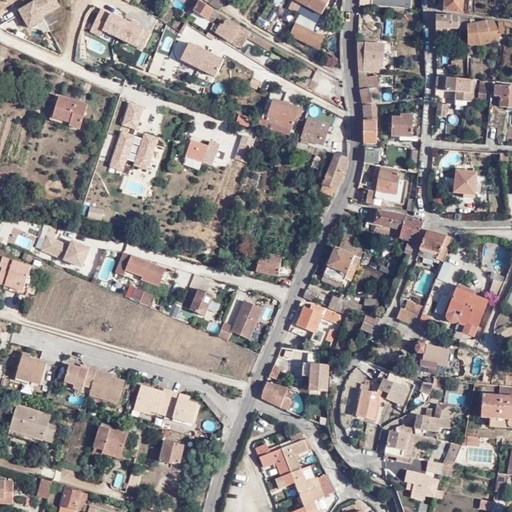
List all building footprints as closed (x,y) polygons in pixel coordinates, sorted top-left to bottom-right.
[(52,14),(60,10),(55,0),(37,0),(16,11),(28,33),(55,19),(52,14)] [(211,0),(210,3),(221,10),(226,0),(211,0)] [(294,0),(321,15),(330,0),(294,0)] [(371,0),(371,5),(392,7),(410,8),(410,0),(371,0)] [(445,0),(444,11),(445,11),(462,12),(463,0),(445,0)] [(213,23),(214,24),(218,17),(220,14),(200,2),(194,11),(208,20),(210,18),(214,20),(213,23)] [(257,23),(267,28),(276,8),(267,3),(257,23)] [(90,29),(141,53),(151,33),(100,9),(90,29)] [(436,28),(437,38),(448,39),(448,28),(459,28),(459,30),(468,30),(468,25),(468,17),(450,16),(436,15),(436,16),(436,18),(436,19),(436,27),(436,28)] [(468,25),(468,30),(468,40),(468,54),(480,54),(481,45),(493,42),(491,36),(503,33),(500,22),(489,21),(468,25)] [(219,35),(231,43),(239,31),(251,38),(253,36),(239,26),(237,29),(227,23),(219,35)] [(292,35),(319,48),(324,38),(297,24),(292,35)] [(504,39),(503,33),(491,36),(493,42),(504,39)] [(375,71),(377,43),(357,42),(359,71),(375,71)] [(383,43),(377,43),(375,71),(384,72),(385,53),(382,52),(383,43)] [(203,55),(177,44),(172,57),(196,67),(203,55)] [(359,78),(363,104),(380,102),(378,89),(380,89),(379,77),(359,78)] [(437,77),(436,90),(457,92),(456,98),(477,99),(478,79),(449,78),(437,77)] [(511,85),(496,85),(495,97),(501,97),(501,106),(511,106),(511,85)] [(88,105),(60,95),(53,115),(71,120),(70,125),(80,129),(88,105)] [(267,120),(293,128),(300,108),(274,99),(267,120)] [(121,126),(137,131),(145,108),(129,103),(121,126)] [(447,104),(438,103),(437,116),(446,117),(447,104)] [(366,122),(379,123),(379,113),(378,113),(378,106),(363,107),(364,121),(365,122),(366,122)] [(400,136),(412,137),(413,115),(402,114),(402,113),(395,112),(395,117),(393,117),(392,136),(400,136)] [(251,120),(239,116),(237,123),(248,127),(251,120)] [(266,126),(267,120),(262,118),(259,128),(264,130),(266,126)] [(329,147),(336,128),(309,119),(302,138),(329,147)] [(293,128),(267,120),(266,126),(290,134),(293,128)] [(377,143),(379,123),(366,122),(366,143),(371,143),(377,143)] [(150,172),(158,138),(144,134),(143,138),(118,132),(109,170),(124,173),(131,144),(139,146),(134,168),(150,172)] [(202,144),(192,141),(187,156),(203,162),(207,150),(201,148),(202,144)] [(316,154),(316,156),(321,158),(330,161),(323,185),(323,186),(322,192),(332,200),(339,188),(346,173),(348,158),(342,156),(304,144),(299,142),(297,147),(316,154)] [(380,152),(366,152),(366,163),(379,164),(380,152)] [(367,205),(375,207),(376,200),(381,201),(382,201),(405,204),(408,182),(404,181),(399,180),(400,174),(400,173),(381,169),(377,192),(365,190),(363,203),(367,205)] [(455,192),(465,193),(475,194),(475,193),(481,194),(482,185),(476,184),(477,173),(457,171),(455,192)] [(101,221),(104,210),(90,207),(87,217),(101,221)] [(394,214),(380,212),(379,213),(376,213),(372,211),(368,221),(377,224),(401,232),(402,232),(407,216),(406,216),(394,214)] [(407,216),(402,232),(400,239),(416,244),(423,226),(417,223),(415,220),(413,217),(407,216)] [(417,256),(416,256),(443,264),(451,243),(453,238),(428,232),(421,248),(417,256)] [(28,251),(33,241),(20,233),(14,244),(28,251)] [(47,236),(40,252),(82,269),(90,249),(71,241),(70,245),(47,236)] [(343,248),(343,250),(352,254),(353,251),(355,247),(345,243),(343,248)] [(333,256),(332,257),(357,268),(360,258),(352,254),(343,250),(336,248),(333,256)] [(159,287),(166,269),(132,257),(125,253),(117,274),(123,276),(125,271),(143,277),(142,280),(159,287)] [(32,257),(25,254),(22,260),(29,263),(32,257)] [(260,259),(257,272),(280,277),(281,264),(282,257),(261,254),(260,259)] [(332,257),(331,260),(325,275),(349,286),(357,268),(332,257)] [(31,268),(4,258),(0,267),(0,274),(0,275),(0,284),(23,293),(31,268)] [(412,291),(426,297),(437,275),(423,268),(412,291)] [(347,291),(349,286),(325,275),(323,281),(347,291)] [(504,282),(496,278),(492,288),(500,291),(504,282)] [(470,293),(471,289),(458,284),(456,287),(470,293)] [(473,286),(471,289),(470,293),(478,296),(481,290),(473,286)] [(478,296),(470,293),(456,287),(446,313),(446,315),(446,317),(447,319),(448,320),(451,322),(452,322),(455,322),(456,321),(458,320),(460,318),(478,326),(489,300),(478,296)] [(304,297),(315,302),(319,293),(308,288),(304,297)] [(205,318),(215,297),(198,290),(196,294),(187,291),(180,307),(205,318)] [(153,295),(145,292),(141,302),(148,305),(153,295)] [(393,301),(396,295),(390,292),(385,304),(390,305),(391,306),(393,301)] [(330,307),(343,312),(347,300),(334,295),(330,307)] [(381,309),(383,303),(371,300),(369,305),(381,309)] [(406,311),(422,317),(426,307),(409,301),(406,311)] [(264,325),(258,324),(263,308),(242,302),(235,326),(224,323),(222,332),(259,342),(264,325)] [(338,325),(342,316),(342,315),(317,307),(315,311),(305,307),(297,326),(314,333),(312,339),(321,343),(325,333),(317,330),(322,317),(331,320),(331,322),(338,325)] [(398,319),(418,327),(422,317),(406,311),(401,309),(398,319)] [(496,319),(500,327),(511,321),(511,314),(511,313),(496,319)] [(377,328),(378,326),(381,319),(378,318),(377,320),(368,317),(366,324),(377,328)] [(431,331),(439,334),(442,324),(422,317),(418,327),(431,331)] [(373,334),(377,328),(366,324),(363,330),(373,334)] [(331,343),(336,331),(329,328),(324,340),(331,343)] [(304,335),(294,332),(292,337),(302,341),(304,335)] [(438,364),(441,348),(420,344),(417,346),(416,350),(418,352),(425,353),(422,370),(437,373),(438,364)] [(282,348),(281,357),(294,359),(296,350),(282,348)] [(28,359),(21,357),(15,377),(39,385),(46,365),(39,363),(28,359)] [(329,368),(329,366),(304,363),(303,375),(311,376),(311,390),(328,391),(328,379),(329,368)] [(96,372),(87,368),(87,371),(79,369),(69,365),(64,382),(73,385),(72,389),(81,391),(83,386),(91,389),(96,372)] [(279,368),(274,366),(271,373),(269,378),(274,380),(279,368)] [(96,372),(91,389),(89,395),(104,400),(116,404),(117,405),(124,383),(112,379),(113,377),(96,372)] [(38,389),(39,385),(15,377),(14,381),(38,389)] [(390,393),(389,399),(397,402),(405,405),(410,387),(385,378),(382,387),(380,391),(386,392),(390,393)] [(263,398),(270,403),(280,408),(285,400),(288,389),(274,384),(267,382),(263,392),(262,397),(263,398)] [(150,392),(151,389),(141,386),(133,410),(149,415),(150,412),(157,414),(158,409),(166,411),(172,393),(164,391),(163,393),(155,391),(154,394),(150,392)] [(386,392),(380,391),(379,394),(363,391),(358,416),(377,421),(381,399),(385,399),(386,392)] [(174,414),(172,418),(192,425),(197,406),(188,403),(179,400),(180,396),(172,393),(166,411),(174,414)] [(511,395),(506,395),(484,393),(483,417),(492,418),(511,419),(511,395)] [(116,404),(104,400),(102,406),(114,409),(116,404)] [(291,402),(285,400),(280,408),(289,411),(291,402)] [(420,414),(417,428),(416,433),(417,434),(427,436),(428,431),(430,431),(430,429),(443,431),(443,427),(456,429),(460,407),(440,403),(437,417),(433,416),(420,414)] [(51,417),(17,408),(12,426),(8,425),(6,430),(54,444),(58,428),(49,425),(51,417)] [(511,419),(492,418),(492,426),(511,427),(511,419)] [(203,432),(216,432),(216,422),(203,422),(203,432)] [(129,433),(101,426),(95,447),(123,455),(129,433)] [(400,456),(412,458),(417,434),(416,433),(417,428),(411,427),(405,426),(399,428),(398,432),(393,432),(388,454),(400,456)] [(307,482),(304,475),(296,455),(309,449),(314,448),(308,438),(304,440),(300,430),(293,433),(297,443),(267,455),(264,446),(256,449),(265,467),(274,464),(275,467),(278,466),(283,477),(277,479),(281,489),(295,483),(303,504),(299,506),(301,509),(294,511),(318,511),(315,502),(338,492),(333,484),(331,481),(328,474),(314,480),(307,482)] [(412,458),(400,456),(400,461),(414,463),(415,456),(420,457),(423,444),(424,444),(425,441),(440,444),(441,439),(427,436),(417,434),(412,458)] [(481,446),(482,437),(470,436),(469,446),(481,446)] [(183,446),(164,441),(158,461),(170,464),(171,462),(178,463),(183,446)] [(467,448),(466,463),(492,464),(493,449),(467,448)] [(445,464),(430,461),(429,469),(443,472),(445,464)] [(457,465),(455,465),(446,463),(443,474),(454,476),(457,465)] [(437,498),(439,492),(442,481),(432,479),(432,477),(409,471),(406,482),(409,483),(416,484),(415,490),(413,496),(426,500),(428,495),(437,498)] [(112,487),(121,490),(125,475),(116,472),(112,487)] [(310,472),(304,475),(307,482),(314,480),(310,472)] [(130,473),(127,485),(139,488),(142,476),(130,473)] [(510,475),(500,474),(498,492),(509,493),(511,476),(510,475)] [(48,499),(52,482),(43,479),(39,496),(48,499)] [(0,505),(12,505),(13,483),(0,483),(0,505)] [(76,510),(82,511),(84,506),(86,499),(88,499),(88,496),(67,489),(62,506),(76,510)] [(478,510),(492,511),(493,501),(479,500),(478,510)] [(363,511),(362,509),(358,510),(355,503),(343,508),(344,511),(363,511)]
